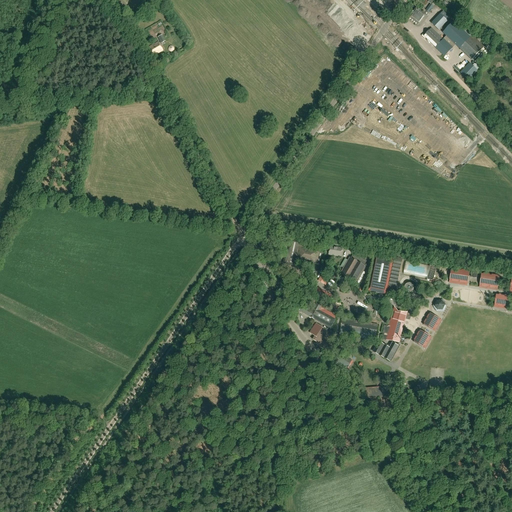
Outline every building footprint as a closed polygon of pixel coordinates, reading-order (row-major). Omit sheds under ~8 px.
[(430,3),(424,8),(427,11),(433,6),(430,3)] [(404,14),(418,25),(425,15),(416,8),(413,12),(408,8),(404,14)] [(431,24),(439,31),(448,21),(440,14),(431,24)] [(431,29),(425,35),(437,46),(435,48),(445,57),(456,45),(459,49),(460,49),(472,61),(484,47),(470,34),(468,36),(454,22),(443,34),(447,37),(444,40),(431,29)] [(153,56),(162,51),(158,42),(148,48),(153,56)] [(470,64),(461,73),(469,80),(478,71),(470,64)] [(321,251),(321,250),(304,247),(304,243),(291,241),(282,265),(299,268),(299,264),(313,267),(312,270),(320,272),(324,252),(321,251)] [(330,247),(329,255),(341,257),(342,249),(330,247)] [(375,254),(367,292),(387,296),(387,295),(389,295),(391,294),(391,292),(391,291),(392,288),(396,290),(402,260),(375,254)] [(349,259),(341,273),(356,282),(364,268),(360,266),(349,259)] [(467,284),(469,271),(452,269),(450,281),(467,284)] [(334,272),(331,278),(336,280),(339,275),(334,272)] [(497,289),(499,276),(482,273),(480,286),(497,289)] [(327,279),(321,275),(318,281),(324,284),(327,279)] [(410,287),(415,282),(410,278),(405,283),(410,287)] [(299,312),(331,329),(336,320),(320,311),(328,296),(322,293),(322,294),(316,290),(313,296),(318,300),(315,306),(312,312),(302,306),(299,312)] [(507,307),(509,296),(497,294),(495,305),(507,307)] [(409,313),(407,313),(399,313),(396,309),(394,311),(391,321),(389,327),(384,326),(381,340),(404,344),(405,337),(401,337),(402,332),(405,320),(410,321),(412,313),(409,312),(409,313)] [(434,331),(440,320),(429,313),(423,324),(434,331)] [(340,333),(376,339),(378,325),(342,319),(340,333)] [(324,351),(336,335),(329,331),(328,332),(316,324),(309,333),(314,337),(312,340),(316,343),(315,344),(324,351)] [(430,337),(419,331),(413,342),(424,348),(430,337)] [(388,361),(397,346),(393,344),(385,347),(378,343),(374,351),(379,353),(378,355),(388,361)] [(330,363),(346,372),(351,363),(346,361),(345,362),(335,356),(330,363)] [(397,387),(366,389),(367,399),(398,396),(397,387)]
